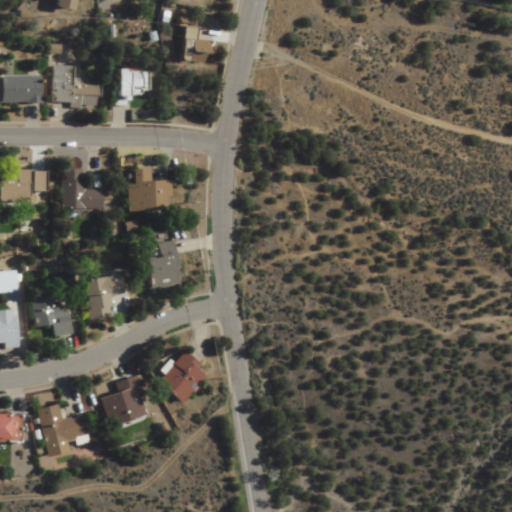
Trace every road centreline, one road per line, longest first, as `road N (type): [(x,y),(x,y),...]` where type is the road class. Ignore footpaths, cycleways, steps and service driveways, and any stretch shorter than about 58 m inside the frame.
road 1 (residential): [(257,511),(219,207),(226,123),(255,0)]
road 2 (residential): [(0,386),(227,306)]
road 3 (residential): [(0,137),(224,148)]
